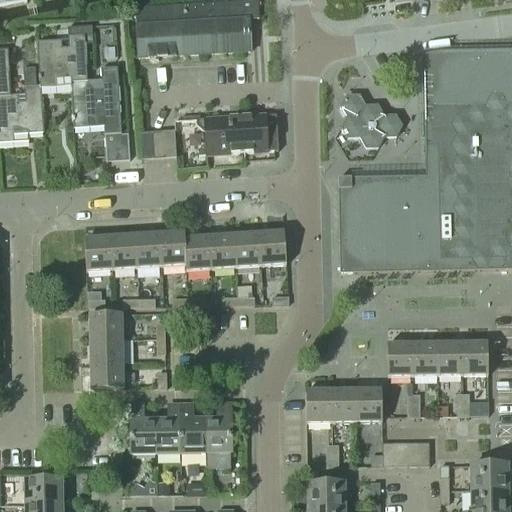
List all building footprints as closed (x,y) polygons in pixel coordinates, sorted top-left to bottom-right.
[(0,0),(0,10),(26,5),(25,0),(0,0)] [(257,3),(135,9),(135,15),(137,61),(249,55),(248,22),(257,21),(257,3)] [(53,43),(36,44),(38,79),(37,79),(37,83),(39,83),(39,88),(40,88),(40,91),(55,90),(55,78),(69,78),(69,85),(87,84),(87,83),(86,67),(84,46),(92,46),(91,29),(66,30),(68,51),(60,51),(53,52),(53,43)] [(114,49),(103,49),(104,61),(114,60),(114,49)] [(0,98),(10,98),(9,83),(7,52),(0,52),(0,98)] [(425,180),(337,181),(339,277),(511,273),(511,53),(442,55),(435,56),(423,58),(425,180)] [(10,98),(0,98),(0,146),(12,145),(12,134),(26,133),(26,137),(43,136),(40,91),(40,88),(39,88),(36,88),(35,70),(23,70),(24,89),(24,97),(25,104),(10,105),(10,98)] [(87,84),(69,85),(70,89),(71,119),(70,119),(70,123),(72,123),(72,131),(103,130),(105,165),(106,165),(106,163),(117,162),(115,137),(119,137),(115,70),(101,71),(101,82),(102,90),(87,91),(87,84)] [(346,99),(340,111),(346,121),(340,131),(347,141),(359,141),(365,130),(377,129),(383,118),(377,109),(365,109),(359,99),(346,99)] [(199,123),(195,123),(196,129),(204,137),(205,145),(197,153),(198,159),(243,156),(244,156),(253,156),(277,154),(277,143),(276,130),(275,118),(199,123)] [(365,130),(359,141),(365,152),(377,152),(383,141),(395,141),(401,130),(394,118),(383,118),(377,129),(365,130)] [(162,134),(151,135),(152,160),(163,159),(162,134)] [(173,134),(162,134),(163,159),(174,159),(174,161),(175,161),(173,134)] [(139,136),(140,163),(141,163),(141,161),(152,160),(151,135),(148,135),(139,136)] [(119,137),(115,137),(117,162),(128,162),(128,164),(129,164),(127,136),(120,137),(119,137)] [(284,236),(258,237),(260,270),(285,269),(284,236)] [(183,237),(158,238),(160,271),(185,270),(183,242),(183,237)] [(258,237),(233,239),(235,272),(260,270),(258,237)] [(158,238),(134,240),(135,273),(160,271),(158,238)] [(233,239),(208,240),(210,273),(235,272),(233,239)] [(134,240),(109,241),(111,274),(135,273),(134,240)] [(208,240),(183,242),(185,270),(185,275),(210,273),(208,240)] [(109,241),(83,243),(85,276),(111,274),(109,241)] [(287,301),(271,301),(271,309),(271,310),(288,309),(287,301)] [(204,302),(188,303),(188,311),(204,311),(204,302)] [(238,302),(222,302),(222,310),(238,310),(238,302)] [(254,302),(238,302),(238,310),(254,310),(254,302)] [(154,303),(137,304),(137,312),(154,312),(154,303)] [(188,303),(172,303),(172,311),(188,311),(188,303)] [(103,304),(87,304),(88,313),(104,312),(103,304)] [(137,304),(121,304),(121,312),(137,312),(137,304)] [(121,318),(88,319),(89,345),(121,344),(121,318)] [(164,327),(155,327),(156,343),(164,343),(164,327)] [(164,343),(156,343),(156,359),(165,358),(164,343)] [(121,344),(89,345),(90,370),(122,369),(121,344)] [(461,346),(436,347),(437,380),(461,380),(461,346)] [(486,346),(461,346),(461,380),(486,379),(486,346)] [(411,347),(386,347),(387,381),(412,381),(411,347)] [(436,347),(411,347),(412,381),(437,380),(436,347)] [(122,369),(90,370),(90,395),(123,394),(122,369)] [(165,377),(157,377),(157,393),(165,393),(165,377)] [(380,392),(355,393),(355,426),(381,426),(380,392)] [(330,393),(305,393),(305,427),(331,426),(330,393)] [(355,393),(330,393),(331,426),(355,426),(355,393)] [(467,398),(456,398),(456,409),(468,409),(467,398)] [(418,399),(406,399),(406,410),(418,410),(418,399)] [(218,423),(205,423),(205,457),(206,457),(206,473),(230,473),(230,457),(229,407),(217,407),(218,423)] [(168,424),(155,424),(155,458),(180,458),(179,408),(167,408),(168,424)] [(191,408),(179,408),(180,458),(205,457),(205,423),(191,423),(191,408)] [(141,409),(130,409),(130,458),(155,458),(155,424),(142,424),(141,409)] [(468,409),(456,409),(456,420),(468,420),(468,409)] [(418,410),(406,410),(407,421),(418,421),(418,410)] [(394,446),(382,446),(382,459),(382,471),(394,470),(394,446)] [(406,446),(394,446),(394,470),(406,470),(406,446)] [(418,446),(406,446),(406,470),(418,470),(418,446)] [(429,446),(418,446),(418,470),(429,470),(429,446)] [(337,450),(325,450),(325,461),(337,460),(337,450)] [(382,459),(370,459),(370,471),(382,471),(382,459)] [(337,460),(325,461),(325,471),(337,471),(337,460)] [(506,468),(469,469),(470,495),(506,495),(506,468)] [(448,483),(439,483),(439,495),(448,495),(448,483)] [(60,484),(24,484),(24,509),(61,508),(60,484)] [(143,493),(139,500),(156,500),(155,489),(148,484),(143,493)] [(342,487),(306,488),(306,511),(342,511),(342,499),(350,499),(350,487),(342,487)] [(168,490),(158,491),(158,499),(169,499),(168,490)] [(448,495),(439,495),(439,508),(448,508),(448,495)] [(469,511),(506,511),(506,495),(470,495),(469,511)] [(378,511),(378,500),(370,500),(369,511),(378,511)]
